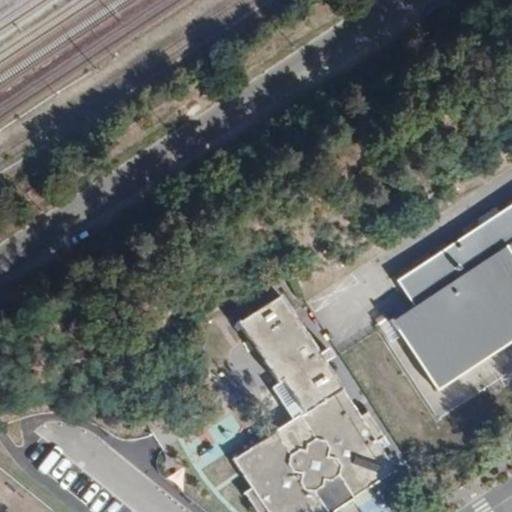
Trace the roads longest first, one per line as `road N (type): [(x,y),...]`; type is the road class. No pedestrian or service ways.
road 1 (residential): [(0,261),(402,0)]
road 2 (residential): [(164,511),(65,434)]
